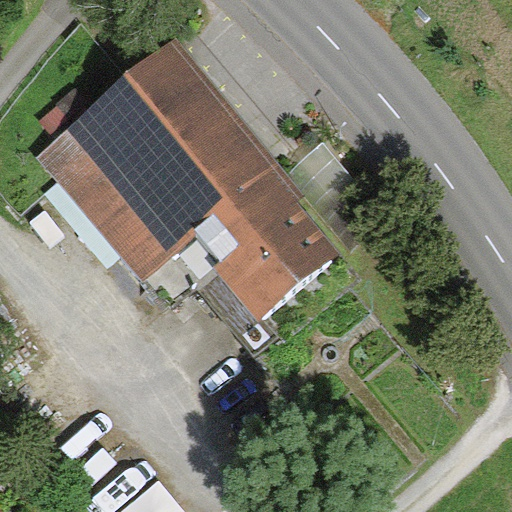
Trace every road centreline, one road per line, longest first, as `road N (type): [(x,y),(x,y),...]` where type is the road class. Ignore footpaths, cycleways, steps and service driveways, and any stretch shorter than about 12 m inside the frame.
road 1 (track): [(0,234),(246,511)]
road 2 (secondary): [(291,0),(413,132),(511,271)]
road 3 (track): [(511,412),(402,511)]
